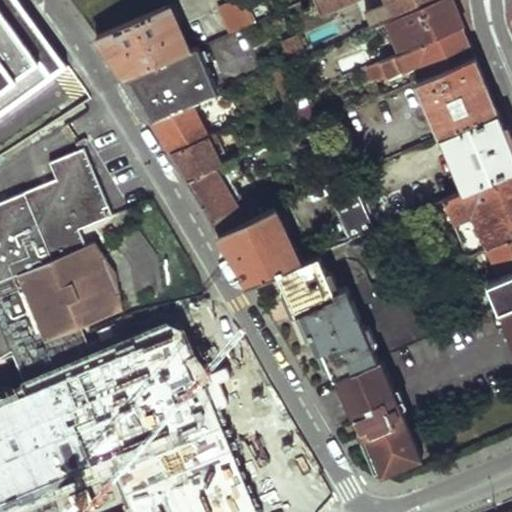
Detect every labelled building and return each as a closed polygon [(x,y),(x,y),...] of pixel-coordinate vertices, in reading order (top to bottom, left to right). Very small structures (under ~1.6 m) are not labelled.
[(0,0),(0,115),(68,66),(19,0),(0,0)] [(236,0),(221,7),(232,32),(256,21),(246,0),(236,0)] [(307,0),(312,12),(320,8),(316,0),(307,0)] [(316,0),(320,8),(323,15),(356,0),(388,0),(391,5),(369,14),(370,18),(356,24),(359,32),(393,17),(432,0),(316,0)] [(432,0),(393,17),(407,49),(465,25),(463,20),(454,0),(432,0)] [(98,37),(104,44),(170,15),(165,7),(98,37)] [(104,44),(128,76),(189,50),(170,15),(104,44)] [(421,60),(427,74),(477,53),(475,49),(465,25),(407,49),(367,67),(372,80),(378,77),(379,78),(421,60)] [(282,56),(285,63),(307,54),(299,34),(284,40),(289,53),(282,56)] [(128,76),(153,119),(195,102),(218,92),(198,46),(189,50),(128,76)] [(418,78),(442,135),(500,110),(490,86),(477,53),(427,74),(418,78)] [(274,68),(288,101),(299,96),(285,63),(274,68)] [(153,119),(172,151),(209,135),(195,102),(153,119)] [(301,111),(307,126),(320,121),(314,105),(301,111)] [(500,110),(442,135),(464,191),(511,169),(511,138),(504,120),(500,110)] [(172,151),(188,178),(214,167),(229,160),(226,152),(219,156),(214,144),(221,140),(218,131),(209,135),(172,151)] [(0,511),(14,511),(35,503),(39,511),(66,511),(80,507),(72,488),(65,472),(98,458),(105,474),(113,493),(180,464),(172,445),(238,417),(224,382),(218,367),(132,400),(113,368),(104,354),(96,357),(82,324),(128,305),(123,270),(100,236),(89,240),(82,224),(101,215),(70,142),(35,157),(42,172),(0,191),(0,511)] [(188,178),(220,231),(244,220),(214,167),(188,178)] [(436,203),(421,210),(431,232),(452,223),(467,256),(511,236),(511,169),(464,191),(436,203)] [(349,175),(324,186),(348,241),(366,233),(373,230),(363,206),(349,175)] [(363,206),(373,230),(421,210),(436,203),(425,178),(363,206)] [(244,220),(220,231),(251,284),(277,272),(284,269),(299,263),(274,208),(244,220)] [(511,236),(467,256),(471,267),(495,258),(502,274),(511,269),(511,236)] [(299,263),(284,269),(301,309),(318,350),(322,348),(334,376),(337,375),(381,357),(438,333),(433,322),(415,278),(378,295),(369,276),(335,289),(319,254),(299,263)] [(277,272),(295,312),(301,309),(284,269),(277,272)] [(511,269),(502,274),(488,279),(500,308),(501,307),(511,302),(511,269)] [(511,302),(501,307),(511,331),(511,302)] [(451,316),(433,322),(438,333),(455,326),(451,316)] [(95,328),(101,347),(121,341),(115,321),(95,328)] [(104,354),(113,368),(170,345),(164,330),(104,354)] [(113,368),(132,400),(218,367),(211,350),(178,363),(170,345),(113,368)] [(381,357),(337,375),(349,405),(354,416),(358,415),(362,425),(359,427),(367,445),(372,443),(384,471),(421,455),(395,389),(381,357)] [(65,472),(72,488),(105,474),(98,458),(65,472)] [(277,511),(279,507),(268,502),(241,491),(232,511),(277,511)]
